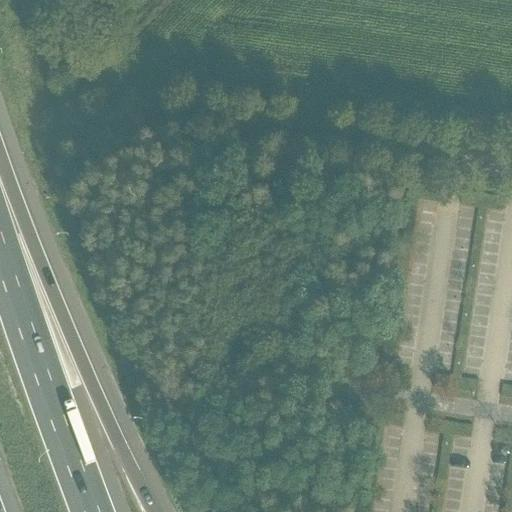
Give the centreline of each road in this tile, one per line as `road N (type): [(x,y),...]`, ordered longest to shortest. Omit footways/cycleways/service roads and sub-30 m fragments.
road 1 (motorway): [(149,511),(0,199)]
road 2 (motorway): [(90,511),(0,254)]
